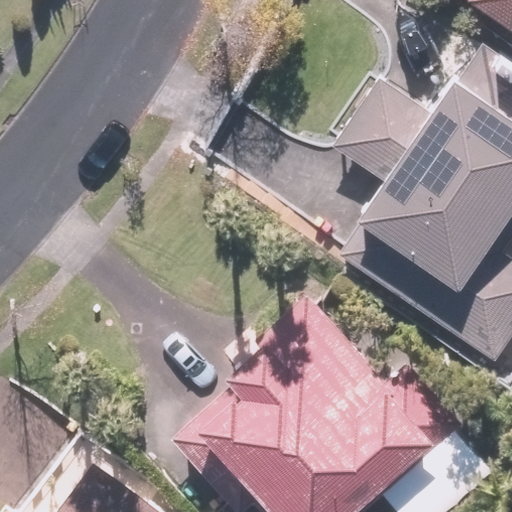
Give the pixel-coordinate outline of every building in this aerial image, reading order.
[(511,0),(463,0),(511,32),(511,0)] [(379,179),(330,248),(496,365),(511,343),(511,246),(497,236),(511,213),(511,58),(481,37),(427,114),(376,78),(329,145),(379,179)] [(227,384),(166,437),(229,510),(244,497),(257,511),(350,511),(374,492),(391,511),(450,511),(493,475),(457,433),(462,429),(417,376),(399,391),(314,292),(262,337),(253,327),(210,364),(227,384)] [(511,343),(496,365),(484,383),(511,402),(511,343)] [(156,511),(90,461),(50,511),(156,511)]
